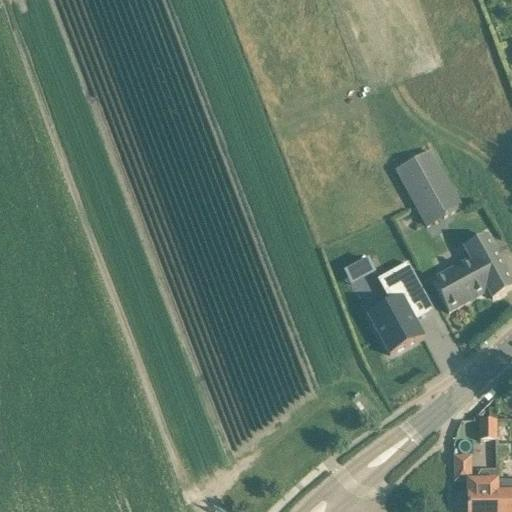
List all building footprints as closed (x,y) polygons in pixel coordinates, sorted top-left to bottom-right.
[(463,211),(432,154),(395,173),(427,231),(463,211)] [(493,302),(511,290),(511,285),(505,272),(486,238),(464,250),(470,262),(431,283),(449,316),(488,294),(493,302)] [(390,305),(367,317),(389,358),(423,339),(415,324),(406,307),(425,297),(407,265),(377,282),(390,305)] [(478,422),(478,424),(478,443),(496,443),(497,422),(494,422),(493,422),(490,422),(487,422),(478,422)] [(454,484),(466,483),(466,511),(497,511),(496,483),(496,472),(480,472),(474,483),(470,483),(470,462),(453,462),(454,484)] [(497,511),(511,511),(511,482),(496,483),(497,511)]
